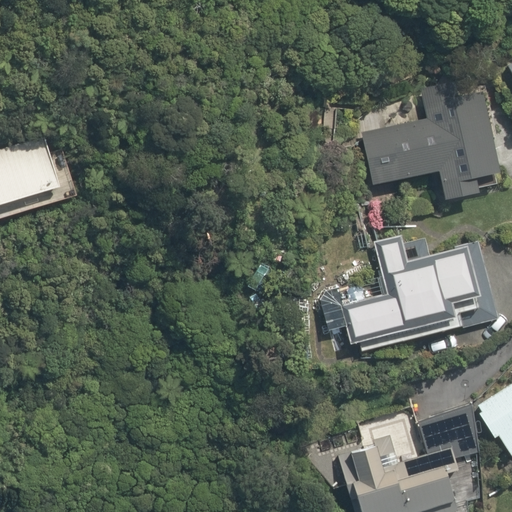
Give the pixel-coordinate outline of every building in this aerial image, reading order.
[(511,54),(503,59),(511,75),(511,54)] [(435,171),(439,195),(477,188),(475,176),(496,172),(478,79),(424,89),(429,117),(362,129),(372,182),(435,171)] [(0,216),(60,200),(46,149),(0,161),(0,216)] [(454,320),(493,311),(478,248),(402,267),(395,240),(373,245),(385,292),(366,297),(362,284),(322,293),(330,329),(343,326),(347,346),(454,320)] [(278,270),(260,259),(241,289),(258,300),(278,270)] [(313,299),(288,303),(297,362),(321,358),(313,299)] [(511,382),(472,406),(503,457),(511,451),(511,382)] [(341,475),(350,511),(433,511),(451,507),(442,472),(458,468),(455,457),(478,451),(466,402),(413,416),(422,454),(378,465),(374,448),(337,458),(341,475)]
